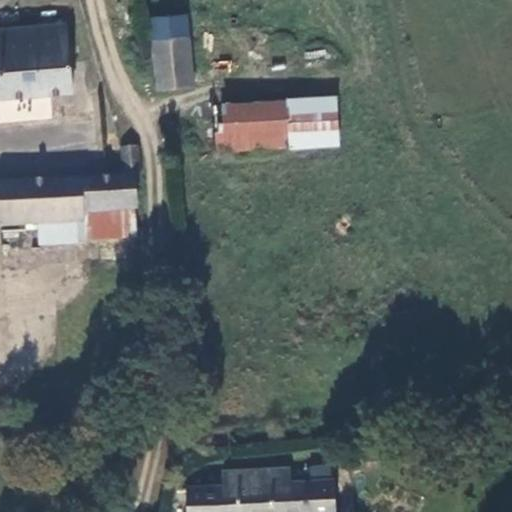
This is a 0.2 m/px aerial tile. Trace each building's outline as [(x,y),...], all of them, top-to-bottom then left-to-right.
[(69,62),(64,22),(0,29),(0,96),(87,89),(84,61),(69,62)] [(192,86),(187,35),(153,38),(159,89),(192,86)] [(211,105),(214,151),(335,144),(332,98),(211,105)] [(120,176),(0,182),(0,249),(36,250),(36,245),(36,224),(77,223),(77,214),(129,212),(134,212),(136,179),(141,178),(135,145),(120,146),(120,176)] [(129,237),(129,212),(77,214),(77,223),(77,238),(129,237)] [(77,245),(77,238),(77,223),(36,224),(36,245),(77,245)] [(188,511),(333,511),(332,483),(290,486),(288,471),(224,475),(225,486),(187,489),(188,511)]
